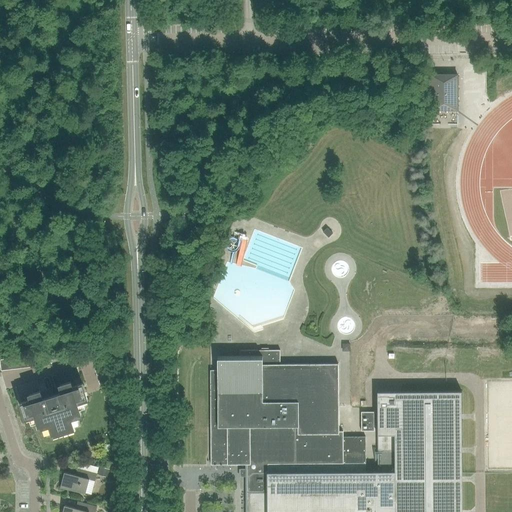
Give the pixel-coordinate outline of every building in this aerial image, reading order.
[(457,75),(429,75),(429,125),(443,125),(457,125),(457,75)] [(384,106),(387,116),(407,110),(404,100),(384,106)] [(327,228),(323,232),(329,238),(333,234),(327,228)] [(417,302),(359,303),(359,358),(351,359),(351,392),(377,392),(461,391),(462,391),(462,355),(481,354),(480,321),(481,321),(481,311),(465,311),(437,312),(437,298),(416,298),(417,302)] [(210,370),(210,465),(245,464),(245,469),(240,469),(240,473),(240,477),(245,477),(245,482),(270,482),(269,464),(365,463),(365,437),(343,437),(343,431),(339,431),(338,364),(280,364),(280,350),(239,350),(239,358),(217,359),(217,370),(210,370)] [(92,361),(101,388),(111,385),(103,358),(92,361)] [(30,400),(20,403),(25,420),(29,418),(31,424),(37,423),(39,428),(43,427),(45,433),(51,432),(52,436),(74,429),(73,425),(79,423),(77,417),(81,415),(79,409),(85,407),(83,401),(87,400),(82,383),(72,387),(70,382),(59,385),(62,393),(42,399),(40,391),(29,395),(30,400)] [(270,482),(245,482),(245,511),(462,511),(461,391),(377,392),(378,472),(366,472),(365,463),(269,464),(270,482)] [(374,412),(361,412),(361,431),(374,431),(374,412)] [(94,481),(96,474),(80,470),(78,476),(64,472),(60,488),(85,494),(89,480),(94,481)] [(95,511),(97,507),(80,503),(78,509),(64,506),(62,511),(95,511)]
